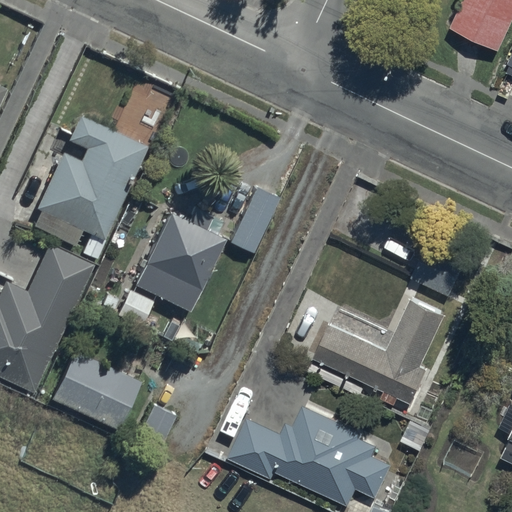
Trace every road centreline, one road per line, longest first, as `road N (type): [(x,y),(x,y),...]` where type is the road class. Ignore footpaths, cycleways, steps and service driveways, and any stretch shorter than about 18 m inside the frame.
road 1 (residential): [(511,167),(297,65)]
road 2 (residential): [(297,65),(153,0)]
